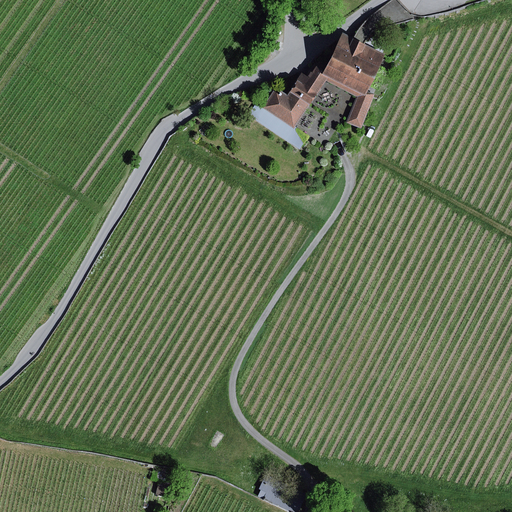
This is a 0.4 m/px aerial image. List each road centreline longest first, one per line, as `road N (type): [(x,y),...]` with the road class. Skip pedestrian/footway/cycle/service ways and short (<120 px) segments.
road 1 (unclassified): [(0,383),(54,323),(163,129),(219,92),(288,63)]
road 2 (track): [(337,143),(347,190),(267,308),(231,387),(245,425),(306,474),(305,511)]
